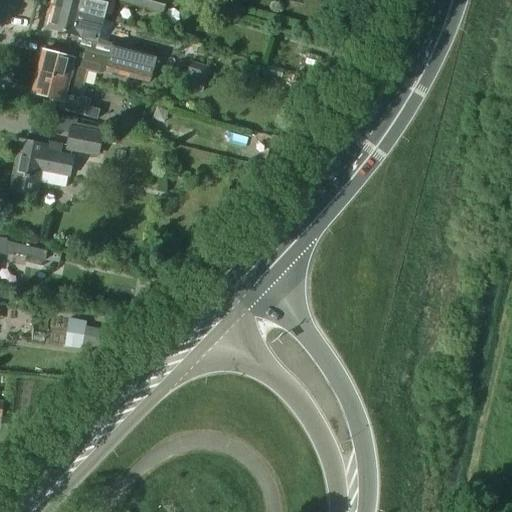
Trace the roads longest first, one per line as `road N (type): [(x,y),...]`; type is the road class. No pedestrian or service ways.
road 1 (secondary): [(444,0),(409,76),(347,165),(226,285)]
road 2 (secondary): [(263,283),(371,166),(416,101),(461,0)]
road 3 (secondary): [(226,285),(31,498),(28,511)]
road 4 (secondary): [(36,511),(224,325)]
road 5 (tertiary): [(366,511),(367,463),(342,385),(263,283)]
road 6 (tertiary): [(224,325),(317,426),(336,511)]
road 7 (track): [(466,511),(511,323)]
